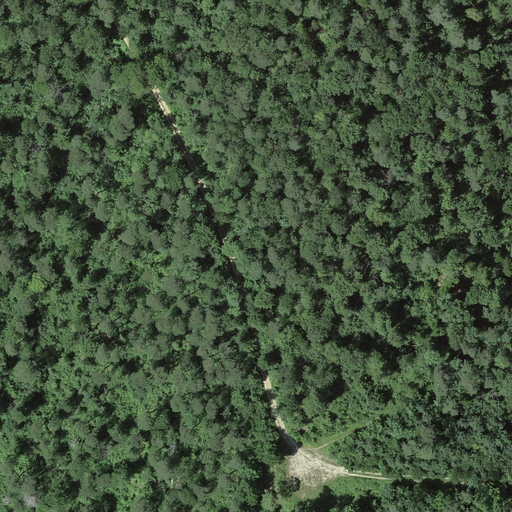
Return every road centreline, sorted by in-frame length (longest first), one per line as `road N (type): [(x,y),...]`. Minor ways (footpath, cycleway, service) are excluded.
road 1 (track): [(104,0),(226,244),(279,425),(307,466)]
road 2 (track): [(511,484),(307,466)]
